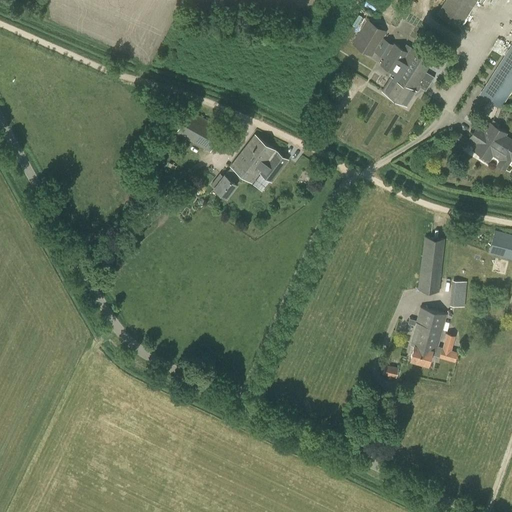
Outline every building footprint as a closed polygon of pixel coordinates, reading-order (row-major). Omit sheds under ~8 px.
[(446,0),(437,14),(459,28),(476,0),(446,0)] [(372,57),(386,32),(366,20),(351,44),(372,57)] [(511,42),(488,78),(489,79),(478,95),(499,108),(511,88),(511,42)] [(406,106),(418,86),(425,91),(434,76),(425,71),(431,60),(411,47),(408,51),(393,43),(379,66),(392,73),(382,91),(406,106)] [(210,153),(223,129),(188,110),(175,133),(210,153)] [(490,123),(484,133),(476,128),(470,137),(477,142),(473,149),(489,160),(493,155),(499,159),(499,160),(507,166),(511,159),(511,140),(505,136),(506,134),(490,123)] [(459,131),(454,139),(465,146),(470,139),(459,131)] [(271,182),(288,160),(254,134),(230,167),(231,167),(225,175),(224,174),(223,175),(220,173),(210,185),(214,187),(213,188),(226,198),(236,184),(242,176),(251,183),(260,173),(271,182)] [(511,259),(511,235),(494,231),(488,253),(511,259)] [(439,292),(445,240),(424,237),(417,290),(439,292)] [(465,290),(466,281),(453,280),(452,288),(465,290)] [(420,307),(416,320),(409,318),(408,324),(415,326),(410,344),(414,345),(410,360),(428,364),(431,354),(455,361),(457,352),(451,350),(455,336),(446,333),(442,347),(438,346),(446,314),(420,307)] [(395,377),(398,367),(386,363),(383,374),(395,377)]
